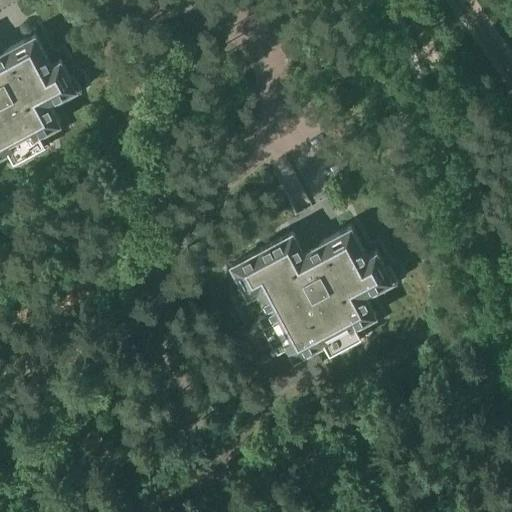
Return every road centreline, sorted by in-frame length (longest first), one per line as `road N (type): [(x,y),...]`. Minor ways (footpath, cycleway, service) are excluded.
road 1 (residential): [(228,511),(158,311),(153,261),(182,215),(256,152),(269,126),(270,95),(233,41),(151,0)]
road 2 (track): [(511,311),(443,78),(401,0)]
